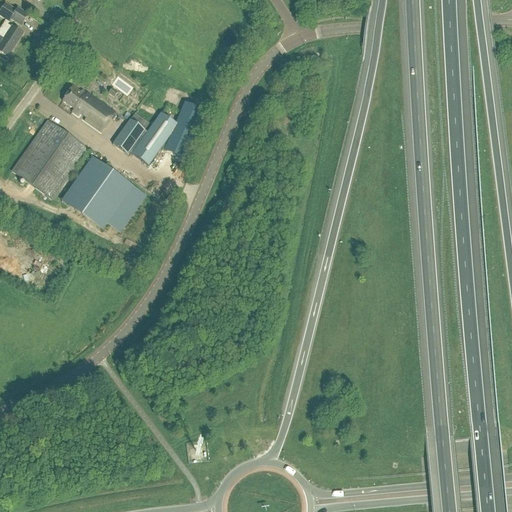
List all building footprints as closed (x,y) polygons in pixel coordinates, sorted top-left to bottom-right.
[(21,28),(28,17),(18,10),(16,12),(6,5),(0,14),(0,17),(9,24),(11,21),(21,28)] [(12,27),(7,34),(0,44),(0,54),(8,60),(24,36),(12,27)] [(106,128),(115,115),(82,92),(81,93),(73,88),(63,103),(74,111),(72,113),(79,118),(81,116),(86,120),(84,122),(102,134),(106,128)] [(176,126),(165,152),(183,160),(203,113),(185,105),(176,126)] [(135,115),(119,137),(113,146),(128,156),(129,154),(144,133),(150,125),(135,115)] [(161,115),(131,156),(148,168),(160,150),(165,152),(176,126),(161,115)] [(12,173),(52,202),(88,152),(48,123),(12,173)] [(102,152),(99,155),(106,161),(109,157),(102,152)] [(146,198),(92,161),(61,206),(101,233),(106,227),(120,236),(146,198)]
